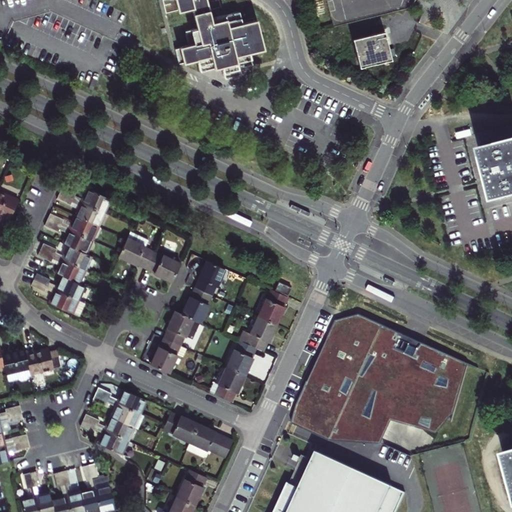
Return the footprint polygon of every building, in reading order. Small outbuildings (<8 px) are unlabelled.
[(176,0),(179,11),(193,7),(198,29),(186,32),(189,46),(176,49),(179,63),(199,59),(201,71),(223,66),(226,78),(240,74),(238,68),(253,65),(250,52),(264,49),(257,20),(243,24),(240,12),(212,19),(207,0),(176,0)] [(360,67),(364,66),(363,64),(375,61),(376,63),(384,61),(384,59),(387,58),(388,60),(392,59),(385,31),(353,39),(360,67)] [(511,138),(481,147),(495,200),(511,195),(511,138)] [(61,190),(60,193),(104,213),(110,199),(89,189),(84,200),(75,196),(77,193),(63,187),(61,190)] [(19,200),(0,191),(0,213),(10,218),(19,200)] [(104,213),(60,193),(59,196),(57,199),(71,205),(72,202),(81,206),(76,217),(98,227),(104,213)] [(483,208),(494,207),(492,194),(482,195),(483,208)] [(294,203),(292,207),(310,215),(312,212),(294,203)] [(49,216),(48,219),(92,240),(98,227),(76,217),(72,226),(63,223),(64,220),(50,214),(49,216)] [(64,243),(70,246),(86,253),(92,240),(48,219),(46,223),(45,226),(58,232),(59,230),(68,234),(64,243)] [(130,231),(126,240),(122,248),(120,253),(119,256),(137,264),(138,263),(142,265),(147,267),(154,252),(145,247),(149,240),(130,231)] [(43,247),(41,249),(85,269),(91,256),(86,253),(70,246),(65,257),(56,253),(58,250),(44,244),(43,247)] [(57,273),(63,276),(79,283),(85,269),(41,249),(40,253),(38,256),(52,262),(53,260),(62,263),(57,273)] [(162,255),(154,252),(147,267),(155,271),(155,272),(164,277),(173,281),(181,263),(163,254),(162,255)] [(217,287),(225,268),(208,260),(199,279),(201,279),(199,283),(197,287),(212,294),(215,287),(217,287)] [(36,276),(34,279),(79,300),(85,286),(79,283),(63,276),(58,286),(49,282),(51,280),(37,274),(36,276)] [(56,293),(51,303),(80,317),(86,303),(79,300),(34,279),(33,282),(32,285),(45,291),(47,288),(56,293)] [(279,282),(275,291),(288,297),(292,288),(279,282)] [(192,297),(191,296),(187,305),(183,314),(201,322),(209,305),(207,304),(212,294),(197,287),(192,297)] [(284,306),(288,297),(275,291),(272,290),(268,299),(267,298),(259,316),(277,324),(281,315),(285,307),(284,306)] [(193,339),(201,322),(183,314),(176,311),(168,329),(169,330),(167,334),(165,338),(181,346),(185,337),(186,337),(187,336),(193,339)] [(359,314),(336,320),(312,372),(297,405),(293,423),(331,440),(382,443),(393,421),(437,432),(453,412),(455,413),(469,363),(359,314)] [(272,333),(277,324),(259,316),(251,334),(244,331),(240,341),(256,348),(263,351),(267,342),(268,342),(272,333)] [(161,348),(160,347),(156,356),(152,365),(170,373),(178,355),(183,357),(187,348),(181,346),(165,338),(161,348)] [(227,367),(245,375),(249,367),(253,358),(252,357),(256,348),(240,341),(236,350),(235,349),(227,367)] [(5,349),(1,350),(3,358),(5,366),(8,381),(19,378),(22,379),(27,378),(29,375),(31,375),(31,374),(25,351),(25,349),(24,348),(10,352),(9,348),(5,349)] [(33,349),(25,351),(31,374),(61,366),(57,350),(49,352),(49,348),(41,350),(33,352),(33,349)] [(227,367),(218,385),(220,386),(216,395),(232,402),(236,393),(237,394),(241,384),(245,375),(227,367)] [(215,384),(211,392),(216,395),(220,386),(218,385),(215,384)] [(97,390),(96,393),(141,413),(147,400),(125,390),(120,401),(111,396),(112,394),(99,388),(97,390)] [(117,407),(113,417),(135,427),(139,429),(145,415),(141,413),(96,393),(95,396),(93,399),(107,406),(108,403),(117,407)] [(0,417),(22,412),(21,409),(20,406),(6,410),(6,412),(0,413),(0,417)] [(0,417),(0,431),(0,432),(10,429),(9,422),(23,418),(23,415),(22,412),(0,417)] [(190,442),(198,424),(189,420),(181,416),(180,417),(170,413),(165,424),(163,429),(173,433),(172,435),(190,442)] [(84,420),(128,440),(135,427),(113,417),(108,427),(99,423),(100,421),(86,415),(85,417),(84,420)] [(105,434),(100,445),(122,455),(128,440),(84,420),(82,423),(81,426),(95,433),(96,430),(105,434)] [(232,441),(215,433),(216,432),(207,428),(198,424),(190,442),(207,450),(208,451),(208,450),(225,457),(232,441)] [(0,432),(0,431),(0,447),(29,440),(28,437),(27,434),(12,438),(13,441),(3,443),(0,432)] [(0,447),(0,463),(8,461),(6,453),(30,447),(29,444),(29,440),(0,447)] [(207,450),(190,442),(186,449),(204,457),(207,450)] [(295,510),(293,511),(403,511),(411,496),(397,490),(398,488),(316,451),(312,460),(307,458),(306,460),(301,458),(299,462),(308,466),(312,468),(306,481),(295,510)] [(93,464),(90,465),(100,511),(102,511),(116,509),(108,475),(99,477),(97,468),(96,463),(93,464)] [(100,511),(90,465),(86,466),(83,467),(87,481),(90,481),(92,489),(81,492),(85,511),(100,511)] [(202,487),(207,477),(190,469),(186,480),(185,479),(177,496),(195,504),(199,496),(203,487),(202,487)] [(70,511),(85,511),(81,492),(70,495),(68,486),(71,485),(67,470),(64,471),(61,472),(70,511)] [(30,473),(40,511),(55,511),(52,499),(51,494),(40,497),(37,487),(41,486),(38,477),(37,471),(34,472),(30,473)] [(55,511),(70,511),(61,472),(58,473),(54,474),(58,489),(61,488),(63,496),(52,499),(55,511)] [(22,511),(40,511),(30,473),(27,474),(24,474),(27,489),(30,488),(33,498),(19,501),(22,511)] [(170,511),(191,511),(195,504),(177,496),(170,511)]
